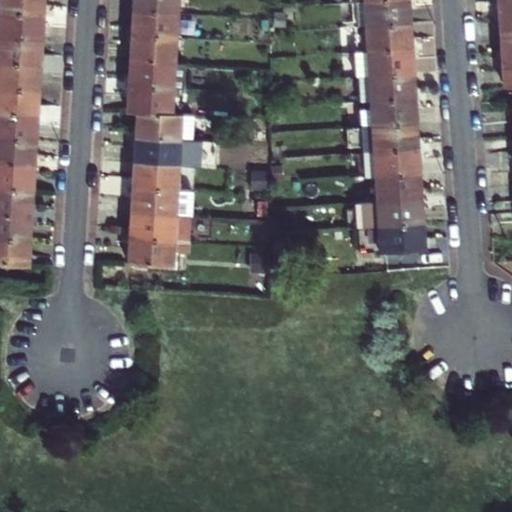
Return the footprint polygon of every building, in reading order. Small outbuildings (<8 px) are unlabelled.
[(0,0),(0,12),(41,15),(41,0),(0,0)] [(177,0),(132,0),(132,9),(177,11),(177,0)] [(366,0),(354,0),(356,24),(367,23),(366,0)] [(366,0),(367,23),(408,21),(407,0),(366,0)] [(511,5),(495,7),(498,34),(511,33),(511,5)] [(177,11),(132,9),(131,32),(175,35),(177,11)] [(0,12),(0,36),(40,40),(41,15),(0,12)] [(367,23),(369,47),(410,45),(408,21),(367,23)] [(367,23),(356,24),(357,48),(369,47),(367,23)] [(131,32),(129,58),(174,61),(175,35),(131,32)] [(511,33),(498,34),(499,58),(511,57),(511,33)] [(0,36),(0,60),(38,64),(40,40),(0,36)] [(361,72),(370,71),(411,69),(410,45),(369,47),(357,48),(356,48),(358,72),(361,72)] [(511,57),(499,58),(501,82),(511,81),(511,80),(511,57)] [(129,58),(127,81),(180,85),(181,61),(174,61),(129,58)] [(0,60),(0,86),(37,89),(38,64),(0,60)] [(361,72),(362,96),(413,93),(411,69),(370,71),(361,72)] [(180,85),(127,81),(125,108),(137,109),(178,113),(180,85)] [(0,86),(0,110),(36,114),(37,89),(0,86)] [(360,122),(364,121),(415,118),(413,93),(362,96),(358,96),(360,122)] [(178,113),(137,109),(135,133),(177,136),(178,113)] [(0,134),(35,137),(36,114),(0,110),(0,134)] [(178,113),(177,136),(192,137),(193,137),(194,114),(178,113)] [(364,121),(365,145),(416,142),(415,118),(364,121)] [(177,136),(135,133),(134,159),(176,162),(177,136)] [(0,134),(0,160),(33,162),(35,137),(0,134)] [(191,163),(192,137),(177,136),(176,162),(191,163)] [(367,171),(377,171),(418,168),(416,142),(365,145),(367,171)] [(176,162),(134,159),(132,183),(174,186),(176,162)] [(0,160),(0,185),(32,187),(33,162),(0,160)] [(377,171),(378,193),(419,190),(418,168),(377,171)] [(174,186),(132,183),(131,208),(173,212),(174,186)] [(0,209),(31,212),(32,187),(0,185),(0,209)] [(173,212),(190,213),(192,188),(174,186),(173,212)] [(378,193),(379,219),(421,216),(419,190),(378,193)] [(366,193),(368,220),(379,219),(378,193),(366,193)] [(173,212),(131,208),(130,234),(189,238),(190,213),(173,212)] [(0,209),(0,234),(30,236),(31,212),(0,209)] [(421,216),(379,219),(381,243),(422,241),(421,216)] [(30,236),(0,234),(0,248),(29,253),(30,236)] [(189,238),(130,234),(128,261),(171,263),(172,245),(188,246),(189,238)] [(0,258),(29,260),(29,253),(0,248),(0,258)]
